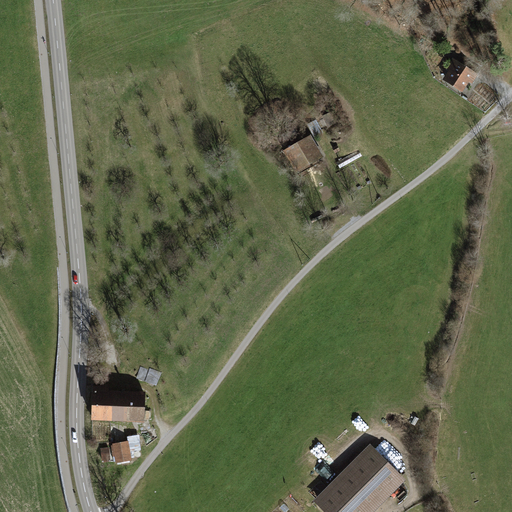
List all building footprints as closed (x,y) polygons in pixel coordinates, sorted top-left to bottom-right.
[(480,76),(453,59),(446,69),(449,73),(442,82),(463,95),(469,86),(472,88),(480,76)] [(329,114),(325,117),(329,125),(333,123),(329,114)] [(316,120),(308,124),(315,138),(324,133),(316,120)] [(323,159),(311,136),(282,151),(295,174),(323,159)] [(358,150),(337,163),(340,169),(362,156),(358,150)] [(141,366),(137,376),(158,384),(162,373),(150,368),(149,370),(141,366)] [(146,393),(93,390),(92,420),(145,422),(146,393)] [(128,437),(128,441),(132,461),(142,459),(140,435),(128,437)] [(128,441),(113,444),(116,463),(132,461),(128,441)] [(375,511),(406,481),(369,445),(313,503),(322,511),(375,511)] [(110,448),(100,448),(102,462),(111,461),(110,448)]
